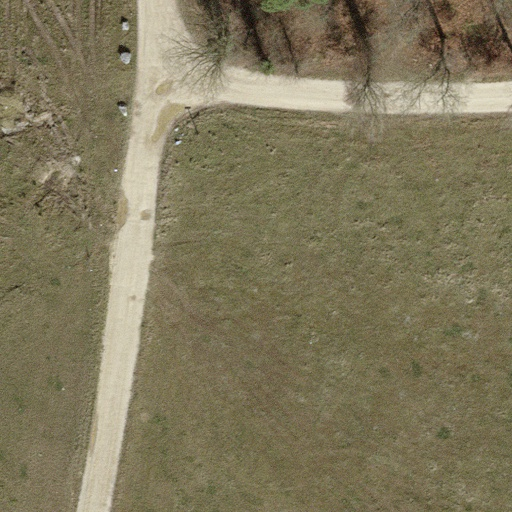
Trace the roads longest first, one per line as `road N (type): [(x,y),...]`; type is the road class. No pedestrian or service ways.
road 1 (track): [(156,0),(160,63),(135,337),(102,511)]
road 2 (track): [(156,89),(421,99),(511,94)]
